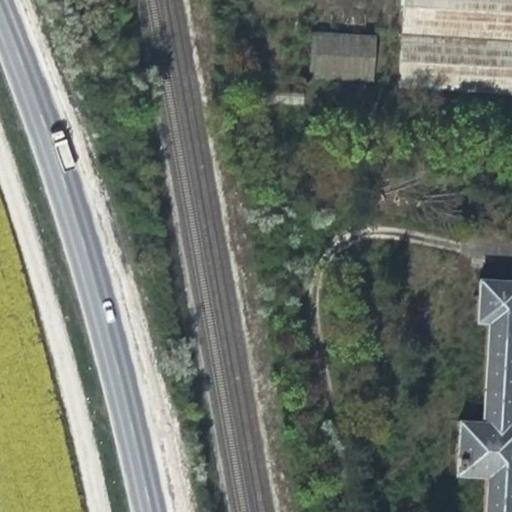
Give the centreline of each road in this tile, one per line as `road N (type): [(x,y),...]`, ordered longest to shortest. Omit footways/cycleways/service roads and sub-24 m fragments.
road 1 (primary): [(149,511),(97,293),(0,11)]
road 2 (track): [(346,511),(311,291),(321,251),(379,233),(511,247)]
